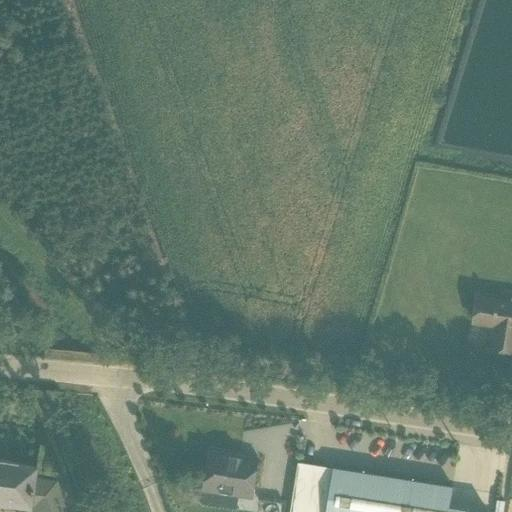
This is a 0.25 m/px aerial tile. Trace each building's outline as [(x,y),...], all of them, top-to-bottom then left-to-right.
[(511,305),(465,300),(463,330),(485,336),(482,357),(511,360),(511,305)] [(78,511),(61,471),(45,478),(45,444),(0,444),(0,496),(31,496),(38,511),(78,511)] [(263,462),(209,453),(203,488),(257,498),(263,462)] [(333,478),(329,511),(335,511),(453,511),(456,493),(333,478)] [(69,487),(79,511),(90,511),(97,509),(85,481),(69,487)]
